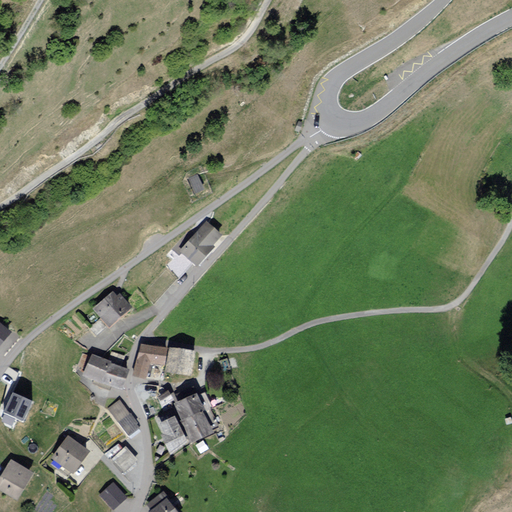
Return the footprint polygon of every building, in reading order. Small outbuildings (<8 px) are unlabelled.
[(197,176),(190,179),(196,194),(203,191),(197,176)] [(222,236),(208,223),(179,254),(197,270),(212,254),(209,251),(222,236)] [(175,279),(166,271),(157,280),(165,288),(175,279)] [(154,299),(165,288),(157,280),(146,291),(154,299)] [(94,307),(109,325),(131,306),(121,293),(118,295),(114,290),(94,307)] [(0,342),(10,330),(0,321),(0,342)] [(163,362),(166,348),(141,343),(135,374),(146,376),(150,360),(163,362)] [(194,351),(171,347),(167,369),(190,373),(194,351)] [(124,355),(113,351),(110,358),(121,362),(124,355)] [(93,353),(85,374),(102,380),(109,361),(110,360),(93,353)] [(121,387),(128,369),(109,361),(102,380),(121,387)] [(196,392),(176,402),(183,418),(201,410),(204,408),(196,392)] [(30,399),(14,393),(7,409),(23,416),(30,399)] [(120,400),(109,408),(119,420),(129,413),(120,400)] [(191,440),(211,431),(201,410),(183,418),(181,420),(191,440)] [(160,422),(171,417),(169,412),(158,418),(160,422)] [(139,427),(129,413),(119,420),(129,434),(139,427)] [(175,416),(161,424),(166,433),(163,435),(170,449),(187,441),(175,416)] [(69,435),(53,456),(74,472),(90,450),(69,435)] [(137,459),(126,447),(124,449),(119,444),(110,452),(124,469),(137,459)] [(0,477),(0,488),(20,500),(36,472),(12,457),(0,477)] [(126,497),(114,482),(101,493),(113,507),(126,497)] [(170,499),(164,492),(148,503),(153,510),(151,511),(150,511),(177,511),(169,500),(170,499)]
